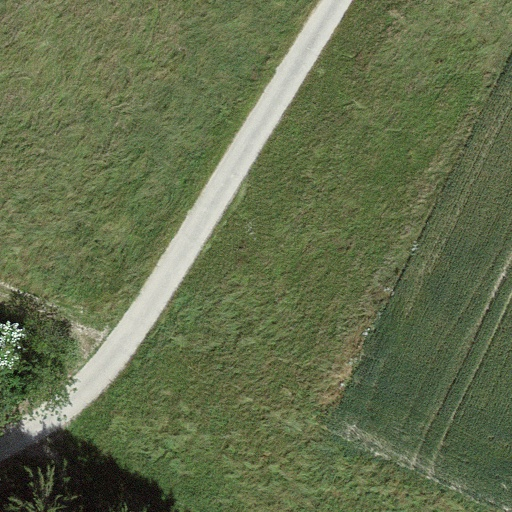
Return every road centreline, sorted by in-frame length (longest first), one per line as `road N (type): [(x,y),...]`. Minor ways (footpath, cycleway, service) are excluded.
road 1 (track): [(0,437),(81,394),(330,0)]
road 2 (track): [(113,343),(0,289)]
